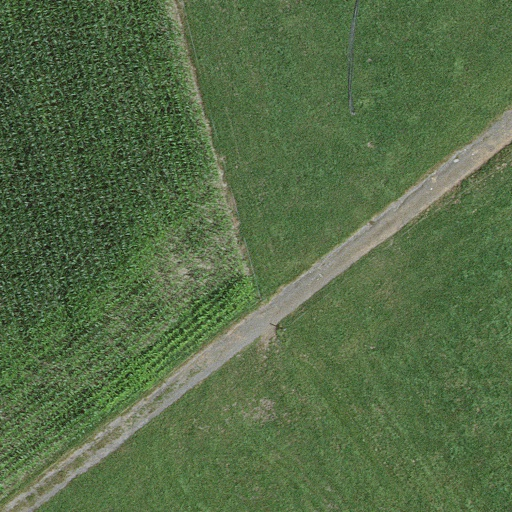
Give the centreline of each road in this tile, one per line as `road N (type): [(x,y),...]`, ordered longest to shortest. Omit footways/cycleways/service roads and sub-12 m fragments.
road 1 (track): [(12,511),(335,263)]
road 2 (track): [(511,128),(335,263)]
